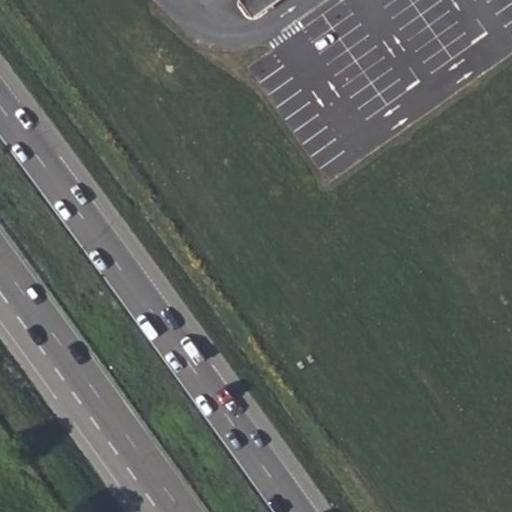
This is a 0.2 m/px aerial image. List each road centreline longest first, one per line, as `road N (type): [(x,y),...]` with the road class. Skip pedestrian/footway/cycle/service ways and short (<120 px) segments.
road 1 (trunk): [(296,511),(0,104)]
road 2 (trunk): [(0,260),(182,511)]
